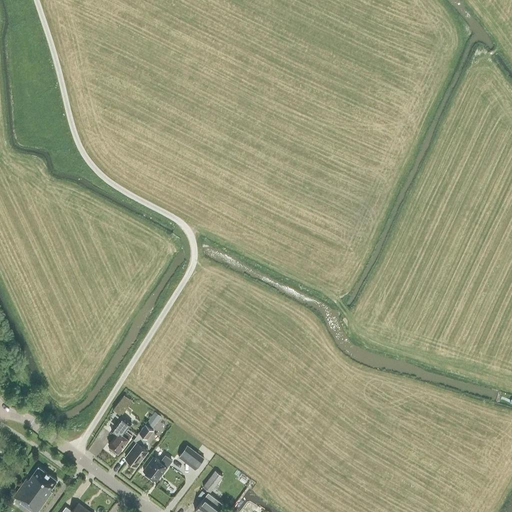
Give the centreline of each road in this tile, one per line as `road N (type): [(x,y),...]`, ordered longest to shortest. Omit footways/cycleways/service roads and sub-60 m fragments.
road 1 (track): [(183,226),(328,292),(369,344),(511,387)]
road 2 (tertiary): [(151,511),(4,409)]
